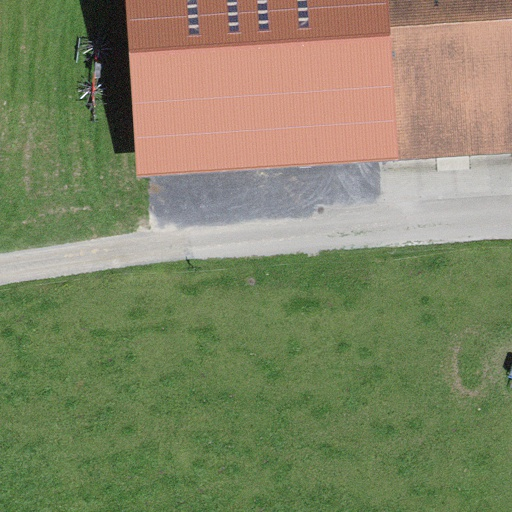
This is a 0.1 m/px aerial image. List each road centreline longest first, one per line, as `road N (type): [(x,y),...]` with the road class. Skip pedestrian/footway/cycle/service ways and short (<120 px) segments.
road 1 (unclassified): [(511,223),(255,243)]
road 2 (track): [(255,243),(0,272)]
